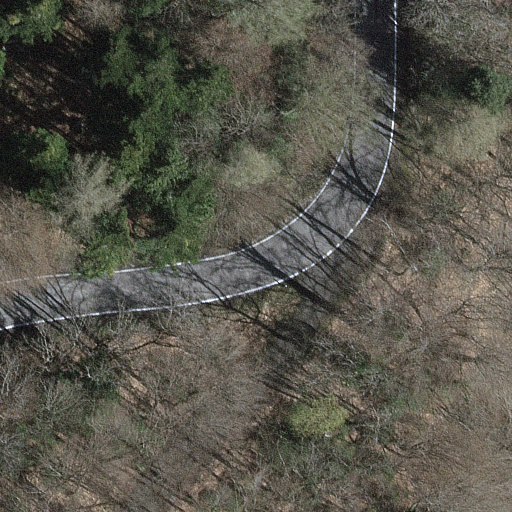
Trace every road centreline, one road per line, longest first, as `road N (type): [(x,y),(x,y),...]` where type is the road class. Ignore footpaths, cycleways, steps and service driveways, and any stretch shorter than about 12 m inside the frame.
road 1 (unclassified): [(333,207),(292,248),(211,280),(0,317)]
road 2 (track): [(149,511),(309,313),(326,280),(312,229)]
road 3 (unclassified): [(333,207),(348,184),(355,147),(367,0)]
